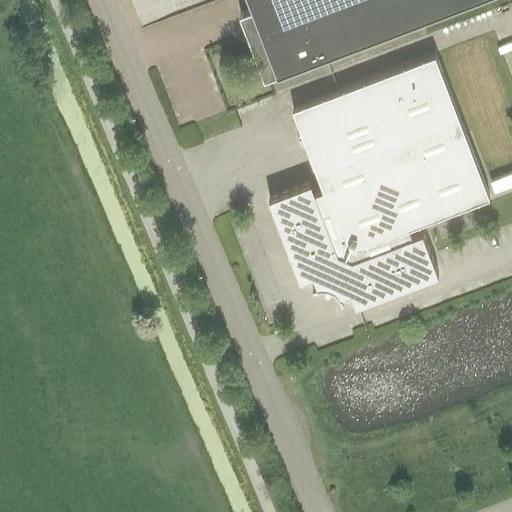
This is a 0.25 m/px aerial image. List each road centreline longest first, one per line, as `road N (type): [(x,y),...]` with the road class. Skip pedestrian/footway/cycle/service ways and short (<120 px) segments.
road 1 (unclassified): [(314,511),(100,0)]
road 2 (unknown): [(511,8),(164,151)]
road 3 (unknown): [(247,352),(511,254)]
